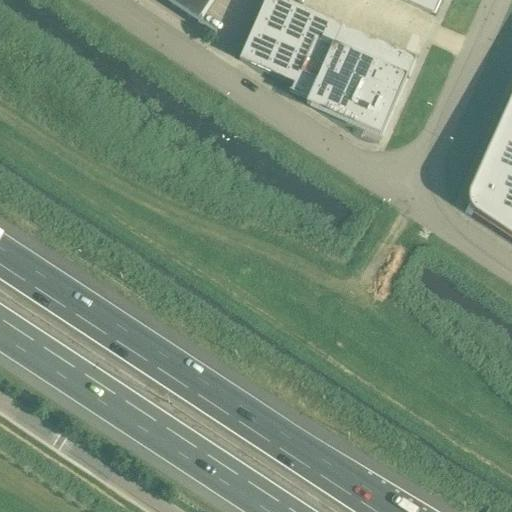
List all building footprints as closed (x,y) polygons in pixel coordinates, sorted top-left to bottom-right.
[(160,0),(215,36),(217,35),(199,23),(213,0),(160,0)] [(281,0),(266,0),(239,62),(294,86),(291,93),(290,92),(290,93),(309,102),(308,106),(382,138),(417,60),(281,0)] [(442,0),(396,0),(435,17),(442,0)] [(211,92),(220,83),(198,62),(195,65),(188,59),(183,65),(211,92)] [(476,215),(511,238),(511,99),(471,193),(469,196),(469,199),(469,202),(469,205),(470,208),(471,209),(472,212),(473,213),(475,214),(476,215)]
